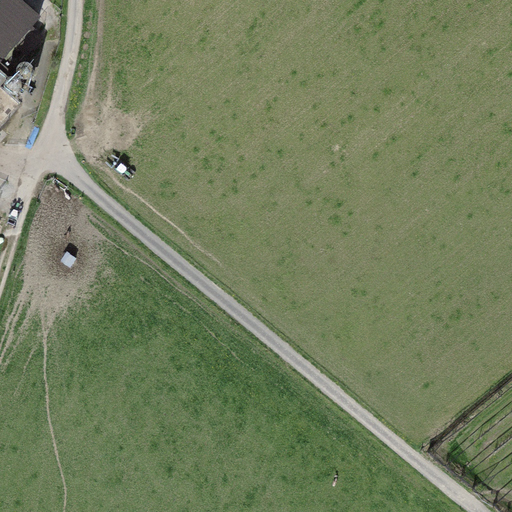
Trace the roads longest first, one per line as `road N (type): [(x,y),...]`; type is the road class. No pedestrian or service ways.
road 1 (track): [(52,142),(154,244),(470,511)]
road 2 (track): [(73,0),(52,142)]
road 3 (track): [(0,271),(37,159),(52,142)]
